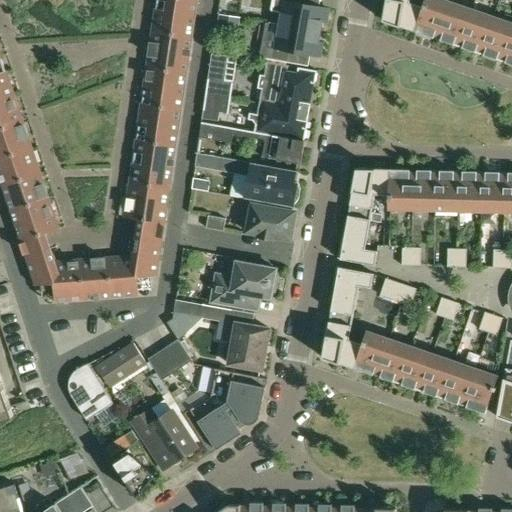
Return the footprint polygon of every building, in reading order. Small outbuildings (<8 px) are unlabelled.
[(195,0),(157,0),(153,31),(192,37),(198,0),(195,0)] [(282,13),(280,25),(320,32),(322,21),(326,22),(328,9),(298,3),(298,0),(273,0),(272,11),(282,13)] [(383,21),(415,32),(423,8),(423,7),(410,3),(410,0),(384,0),(383,11),(385,11),(384,20),(383,21)] [(446,0),(425,0),(423,7),(423,8),(415,32),(434,38),(434,36),(438,37),(439,36),(438,36),(450,1),(446,0)] [(472,9),(450,1),(438,36),(439,36),(438,37),(442,38),(441,40),(454,45),(455,43),(460,44),(460,43),(472,9)] [(481,51),(493,16),(472,9),(460,43),(460,44),(463,46),(462,48),(476,52),(477,50),(481,52),(482,51),(481,51)] [(219,15),(217,31),(227,32),(229,16),(219,15)] [(511,31),(511,22),(493,16),(481,51),(482,51),(481,52),(485,53),(484,55),(497,60),(498,58),(503,59),(503,58),(511,31)] [(318,43),(320,32),(280,25),(278,36),(268,34),(263,58),(287,62),(289,51),(320,57),(322,44),(318,43)] [(187,73),(191,49),(192,37),(153,31),(151,43),(150,44),(151,44),(149,55),(149,56),(147,67),(187,73)] [(511,31),(503,58),(503,59),(506,60),(505,63),(511,64),(511,31)] [(206,95),(231,98),(233,83),(224,82),(228,56),(212,54),(206,95)] [(262,89),(260,103),(307,112),(309,106),(311,106),(311,103),(309,103),(313,83),(315,84),(317,71),(298,68),(297,74),(287,73),(288,66),(267,62),(265,75),(260,75),(258,88),(262,89)] [(147,67),(142,104),(182,110),(187,73),(147,67)] [(0,101),(14,97),(6,72),(0,74),(0,101)] [(231,98),(206,95),(202,119),(218,121),(220,113),(228,114),(231,98)] [(0,129),(23,122),(14,97),(0,101),(0,129)] [(256,125),(254,132),(254,133),(305,142),(305,141),(304,141),(307,128),(305,128),(306,121),(308,122),(308,119),(306,119),(307,112),(260,103),(258,114),(250,113),(249,120),(253,120),(256,125)] [(176,146),(182,110),(142,104),(137,140),(176,146)] [(23,122),(0,129),(0,158),(31,149),(28,137),(28,136),(27,136),(24,126),(24,125),(23,122)] [(301,164),(305,142),(254,133),(254,132),(202,122),(200,137),(232,143),(233,134),(265,140),(263,157),(301,164)] [(137,140),(130,185),(170,190),(176,146),(137,140)] [(31,149),(0,158),(0,180),(2,186),(40,174),(31,149)] [(294,182),(296,172),(296,171),(221,158),(219,170),(243,174),(244,172),(251,173),(246,199),(293,207),(294,205),(296,202),(298,199),(299,195),(300,192),(299,188),(297,185),(298,182),(294,182)] [(375,195),(389,195),(389,194),(390,194),(391,170),(357,169),(355,178),(353,178),(350,192),(353,192),(348,216),(371,220),(381,222),(382,215),(372,213),(375,195)] [(389,194),(389,195),(389,209),(413,210),(413,174),(414,174),(414,173),(410,172),(410,170),(391,170),(390,194),(389,194)] [(413,210),(435,211),(436,174),(437,174),(437,173),(432,173),(432,171),(417,170),(417,173),(414,173),(414,174),(413,174),(413,210)] [(435,211),(458,211),(459,175),(460,175),(460,174),(454,174),(454,171),(440,171),(440,173),(437,173),(437,174),(436,174),(435,211)] [(458,211),(481,212),(482,175),(482,174),(477,174),(477,172),(463,171),(463,174),(460,174),(460,175),(459,175),(458,211)] [(482,175),(481,212),(504,212),(505,176),(505,175),(500,175),(500,172),(486,172),(486,174),(482,174),(482,175)] [(40,174),(2,186),(10,211),(48,199),(47,196),(48,196),(47,195),(44,185),(43,184),(40,174)] [(192,189),(208,192),(210,181),(193,178),(192,189)] [(170,190),(130,185),(125,217),(139,219),(165,223),(170,190)] [(48,199),(10,211),(14,223),(20,240),(19,240),(20,242),(45,233),(58,229),(48,199)] [(275,237),(290,240),(295,212),(252,204),(247,232),(259,234),(258,237),(274,240),(275,237)] [(226,219),(209,216),(206,228),(224,231),(226,219)] [(371,220),(348,216),(344,240),(342,239),(339,253),(342,254),(341,259),(375,265),(378,251),(365,249),(371,220)] [(134,256),(135,257),(137,276),(157,275),(162,241),(163,241),(163,240),(162,240),(163,232),(165,223),(139,219),(138,229),(134,256)] [(55,282),(54,263),(55,262),(47,241),(45,233),(20,242),(22,249),(25,256),(25,257),(25,258),(26,258),(34,284),(35,284),(55,282)] [(411,266),(412,248),(402,247),(402,265),(411,266)] [(411,266),(421,266),(421,248),(412,248),(411,266)] [(457,267),(457,249),(448,249),(448,267),(457,267)] [(467,249),(457,249),(457,267),(466,267),(467,249)] [(493,268),(503,268),(503,250),(494,250),(493,268)] [(511,250),(503,250),(503,268),(511,268),(511,266),(511,250)] [(109,258),(112,298),(138,296),(137,276),(135,257),(134,256),(109,258)] [(112,298),(109,258),(105,259),(104,258),(104,259),(94,260),(94,259),(93,259),(92,259),(81,260),(83,300),(112,298)] [(83,300),(81,260),(55,262),(54,263),(55,282),(56,302),(83,300)] [(212,302),(245,308),(259,311),(261,297),(271,299),(272,295),(276,293),(279,276),(276,273),(277,269),(230,261),(227,276),(217,275),(212,302)] [(336,287),(332,310),(354,314),(359,285),(371,288),(374,274),(339,267),(338,273),(336,272),(333,286),(336,287)] [(380,296),(391,299),(396,282),(386,278),(380,296)] [(406,285),(396,282),(391,299),(400,302),(406,285)] [(406,285),(400,302),(411,306),(416,289),(406,285)] [(436,315),(445,318),(451,300),(442,298),(436,315)] [(178,339),(179,340),(202,318),(201,318),(202,309),(203,305),(176,300),(174,313),(172,320),(167,322),(178,339)] [(460,303),(451,300),(445,318),(454,321),(460,303)] [(201,318),(228,323),(236,324),(233,342),(230,343),(228,344),(226,345),(225,346),(224,348),(224,350),(223,351),(224,353),(225,356),(226,358),(230,360),(229,364),(262,370),(270,329),(253,326),(255,314),(203,305),(202,309),(201,318)] [(349,340),(354,314),(332,310),(327,334),(325,334),(322,348),(325,348),(323,358),(355,369),(363,345),(362,345),(363,344),(349,340)] [(494,315),(485,312),(479,329),(488,332),(494,315)] [(503,318),(494,315),(488,332),(497,335),(503,318)] [(390,338),(367,331),(363,344),(362,345),(363,345),(355,369),(373,375),(374,373),(378,374),(378,373),(390,338)] [(411,346),(390,338),(378,373),(378,374),(381,375),(380,377),(394,382),(394,380),(399,381),(400,380),(399,380),(411,346)] [(148,359),(150,361),(155,370),(162,380),(192,361),(178,339),(148,359)] [(148,374),(155,370),(150,361),(147,363),(134,343),(97,367),(110,387),(122,380),(126,387),(147,373),(148,374)] [(433,353),(411,346),(399,380),(400,380),(399,381),(403,382),(402,385),(415,389),(416,387),(421,389),(421,388),(421,387),(433,353)] [(443,395),(442,395),(454,360),(433,353),(421,387),(421,388),(421,389),(424,390),(423,392),(437,397),(438,394),(443,396),(443,395)] [(476,368),(454,360),(442,395),(443,395),(443,396),(446,397),(445,399),(458,404),(459,402),(464,404),(465,402),(464,402),(476,368)] [(71,395),(72,396),(87,420),(95,415),(103,427),(121,415),(113,403),(114,403),(88,364),(78,369),(76,370),(74,372),(73,374),(71,377),(70,380),(69,383),(69,386),(69,389),(70,392),(71,395)] [(498,376),(476,368),(464,402),(465,402),(464,404),(467,405),(467,407),(485,413),(490,400),(494,401),(496,390),(497,387),(495,386),(498,376)] [(199,390),(178,404),(184,414),(203,443),(210,454),(242,433),(240,429),(241,428),(239,425),(243,422),(243,423),(245,423),(245,424),(246,424),(249,424),(251,424),(253,424),(255,423),(257,421),(259,419),(260,417),(260,416),(268,379),(216,369),(210,397),(199,390)] [(511,422),(511,369),(506,369),(497,417),(507,420),(511,422)] [(0,421),(14,417),(0,375),(0,421)] [(131,422),(148,447),(163,471),(175,463),(197,448),(172,410),(158,419),(151,409),(131,422)] [(125,436),(131,445),(138,440),(132,431),(125,436)] [(115,463),(122,472),(138,497),(156,474),(131,453),(115,463)] [(0,488),(0,511),(23,511),(15,484),(0,488)] [(56,504),(60,511),(83,511),(93,506),(80,488),(64,499),(56,504)] [(217,511),(262,511),(263,503),(251,502),(251,505),(229,504),(217,511)] [(264,503),(263,503),(262,511),(285,511),(286,503),(273,503),(273,505),(264,505),(264,503)] [(287,503),(286,503),(285,511),(308,511),(308,504),(296,503),(296,506),(286,506),(287,503)]
